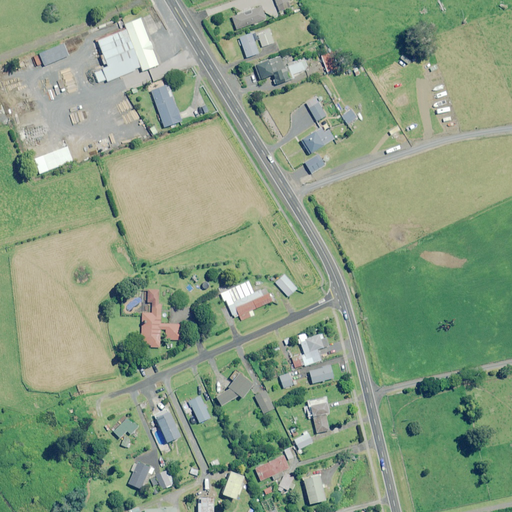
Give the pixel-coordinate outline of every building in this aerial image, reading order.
[(275,0),(280,12),(291,7),(289,1),(290,0),(275,0)] [(267,19),(262,6),(233,16),(237,29),(267,19)] [(108,66),(94,71),(99,83),(107,80),(108,82),(113,80),(136,71),(135,69),(141,67),(141,69),(143,72),(161,65),(143,17),(124,24),(126,30),(98,41),(108,66)] [(270,28),(257,32),(262,47),(275,43),(270,28)] [(252,33),(239,37),(246,57),(259,53),(252,33)] [(278,85),(301,76),(309,67),(304,57),(287,64),(283,53),(253,65),(259,80),(273,74),(278,85)] [(151,90),(159,114),(156,115),(161,129),(165,127),(183,121),(174,96),(171,97),(167,84),(151,90)] [(319,101),(309,107),(317,121),(327,115),(319,101)] [(352,108),(341,115),(348,125),(358,118),(352,108)] [(325,131),(322,127),(301,140),(309,155),(336,139),(329,129),(325,131)] [(68,145),(42,155),(49,171),(74,161),(68,145)] [(326,165),(319,154),(305,163),(311,174),(326,165)] [(312,179),(310,174),(301,181),(303,185),(312,179)] [(284,273),(275,282),(273,284),(281,292),(283,291),(289,297),(298,288),(284,273)] [(234,318),(239,316),(241,321),(255,315),(253,310),(274,301),(270,291),(264,294),(262,289),(243,297),(238,286),(223,292),(234,318)] [(148,289),(148,297),(148,302),(152,303),(152,312),(142,312),(142,313),(141,345),(151,345),(151,347),(161,348),(161,330),(165,331),(165,340),(182,341),(182,324),(161,323),(162,304),(159,304),(160,290),(148,289)] [(298,339),(296,340),(300,352),(302,355),(293,358),(296,368),(304,365),(305,366),(321,360),(317,349),(329,345),(326,338),(324,338),(322,333),(307,339),(305,333),(297,336),(298,339)] [(278,343),(271,347),(274,352),(281,348),(278,343)] [(335,378),(331,365),(310,371),(314,384),(335,378)] [(290,372),(279,376),(283,389),(294,385),(290,372)] [(223,407),(239,397),(240,397),(242,399),(254,386),(240,374),(228,387),(230,388),(216,396),(223,407)] [(266,391),(255,396),(264,414),(275,408),(266,391)] [(211,418),(201,395),(188,401),(191,408),(192,408),(199,423),(211,418)] [(316,433),(331,430),(328,413),(331,413),(329,400),(310,404),(316,433)] [(180,437),(170,413),(157,418),(167,442),(180,437)] [(124,436),(127,432),(130,436),(139,427),(127,414),(111,428),(121,439),(124,436)] [(313,442),(309,433),(294,440),(298,449),(313,442)] [(130,443),(131,438),(124,436),(121,445),(130,448),(131,444),(130,443)] [(293,458),(289,448),(284,450),(288,460),(293,458)] [(290,468),(284,456),(255,469),(261,481),(272,476),(274,480),(284,476),(282,472),(290,468)] [(128,484),(140,490),(148,473),(152,475),(155,468),(136,459),(131,471),(133,472),(128,484)] [(220,464),(218,459),(211,462),(213,467),(220,464)] [(169,469),(155,475),(161,490),(176,484),(169,469)] [(245,476),(230,471),(222,494),(236,499),(245,476)] [(294,477),(285,473),(277,490),(281,492),(283,488),(288,490),(289,488),(293,490),(295,485),(291,483),(294,477)] [(320,473),(304,477),(310,504),(326,501),(320,473)] [(213,511),(214,498),(197,497),(197,511),(213,511)]
